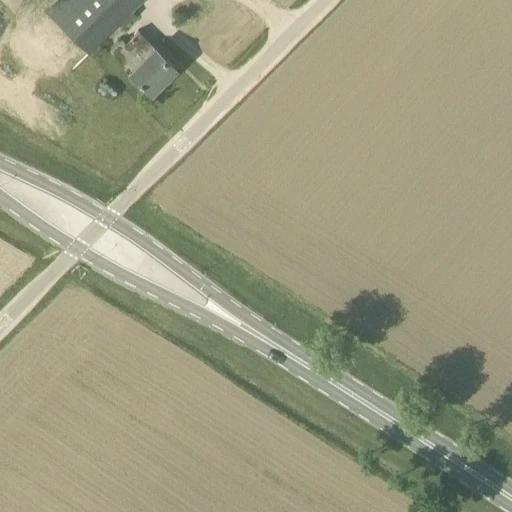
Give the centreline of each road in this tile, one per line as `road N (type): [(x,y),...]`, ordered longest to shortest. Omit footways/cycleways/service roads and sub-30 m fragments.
road 1 (primary): [(511,502),(251,331)]
road 2 (unclassified): [(108,217),(326,0)]
road 3 (primary): [(74,250),(251,331)]
road 4 (primary): [(251,331),(108,217)]
